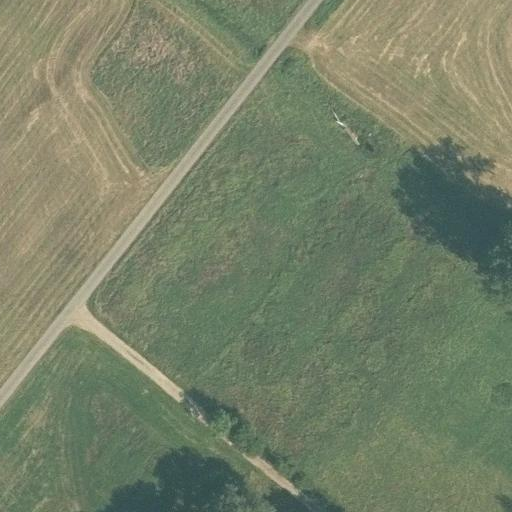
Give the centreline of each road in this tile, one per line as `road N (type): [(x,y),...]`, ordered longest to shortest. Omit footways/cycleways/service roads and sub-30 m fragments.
road 1 (track): [(0,401),(315,0)]
road 2 (track): [(317,511),(70,311)]
